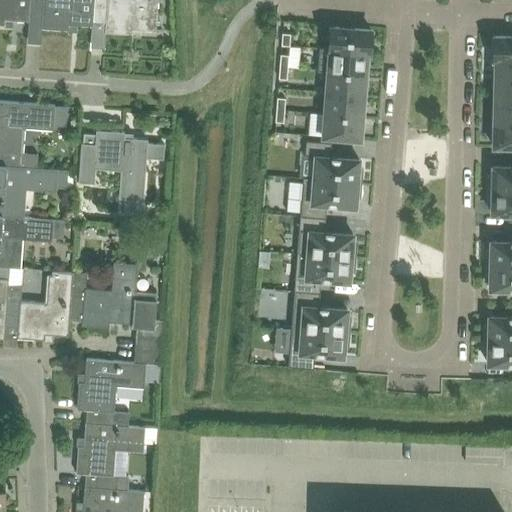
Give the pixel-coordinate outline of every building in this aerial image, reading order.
[(26,22),(27,13),(28,0),(0,0),(0,25),(2,25),(2,20),(26,22)] [(92,18),(92,0),(28,0),(27,13),(40,14),(39,28),(66,30),(67,24),(91,26),(92,18)] [(92,0),(92,18),(105,19),(104,33),(131,35),(131,29),(155,31),(157,0),(92,0)] [(370,51),(371,29),(331,26),(329,47),(320,47),(370,51)] [(282,45),(290,45),(291,33),(283,32),(282,45)] [(511,35),(494,35),(493,58),(511,58),(511,35)] [(370,52),(370,51),(320,47),(318,69),(366,73),(367,52),(370,52)] [(288,67),(289,55),(281,54),(280,66),(288,67)] [(511,58),(493,58),(493,59),(495,59),(495,79),(511,79),(511,58)] [(287,79),(288,67),(280,66),(279,78),(287,79)] [(318,69),(318,70),(328,71),(326,91),(364,94),(366,73),(318,69)] [(511,101),(511,79),(495,79),(494,101),(511,101)] [(326,91),(325,113),(363,116),(364,94),(326,91)] [(285,110),(286,98),(278,97),(277,109),(285,110)] [(0,165),(36,167),(37,152),(23,151),(25,123),(52,125),(53,105),(0,101),(0,165)] [(511,101),(494,101),(494,123),(511,123),(511,101)] [(276,121),(284,122),(285,110),(277,109),(276,121)] [(325,113),(323,136),(361,138),(363,116),(325,113)] [(511,123),(494,123),(493,145),(511,145),(511,123)] [(83,142),(82,142),(79,181),(95,182),(96,168),(121,169),(119,197),(143,199),(146,157),(164,158),(165,144),(148,142),(148,138),(124,137),(125,131),(96,129),(96,133),(84,132),(83,142)] [(315,155),(313,178),(304,177),(304,178),(362,182),(363,168),(358,168),(359,158),(330,156),(331,142),(306,140),(305,155),(315,155)] [(67,169),(36,167),(0,165),(0,215),(19,216),(21,189),(54,191),(55,187),(66,188),(67,169)] [(488,174),(488,189),(511,189),(511,165),(493,165),(493,174),(488,174)] [(361,197),(362,182),(304,178),(301,215),(326,217),(327,203),(355,206),(356,196),(361,197)] [(511,189),(488,189),(487,203),(492,203),(492,212),(511,212),(511,189)] [(51,241),(51,236),(62,237),(64,219),(19,216),(0,215),(0,266),(15,268),(17,238),(51,241)] [(301,215),(298,253),(356,257),(358,243),(353,243),(354,233),(325,231),(326,217),(301,215)] [(155,229),(153,252),(166,253),(167,230),(155,229)] [(511,240),(491,240),(491,250),(486,250),(486,264),(511,264),(511,240)] [(355,271),(356,257),(298,253),(295,290),(320,292),(321,278),(350,280),(351,271),(355,271)] [(156,292),(133,290),(135,263),(116,262),(114,289),(85,287),(86,273),(72,272),(68,319),(81,320),(80,326),(107,327),(108,321),(130,323),(130,326),(135,326),(133,363),(145,364),(145,363),(159,364),(164,320),(154,319),(156,292)] [(511,264),(486,264),(485,278),(490,278),(490,288),(511,288),(511,264)] [(67,336),(68,319),(72,272),(52,270),(49,301),(20,299),(21,285),(7,284),(3,323),(16,324),(15,338),(42,340),(43,334),(67,336)] [(319,306),(320,292),(295,290),(292,327),(350,332),(351,318),(347,318),(347,308),(319,306)] [(511,339),(511,315),(489,315),(489,325),(484,325),(484,339),(511,339)] [(349,346),(350,332),(292,327),(289,366),(314,368),(315,353),(344,356),(344,346),(349,346)] [(511,339),(484,339),(483,353),(488,353),(488,363),(511,363),(511,339)] [(77,383),(75,410),(86,410),(85,423),(127,425),(128,411),(114,410),(115,385),(116,381),(144,383),(145,364),(133,363),(85,359),(83,383),(77,383)] [(77,446),(75,473),(89,474),(88,487),(124,490),(124,488),(125,475),(110,473),(112,444),(143,446),(145,427),(127,425),(85,423),(83,447),(77,446)] [(142,490),(124,488),(124,490),(88,487),(84,487),(82,510),(76,510),(76,511),(109,511),(110,509),(141,511),(142,490)]
